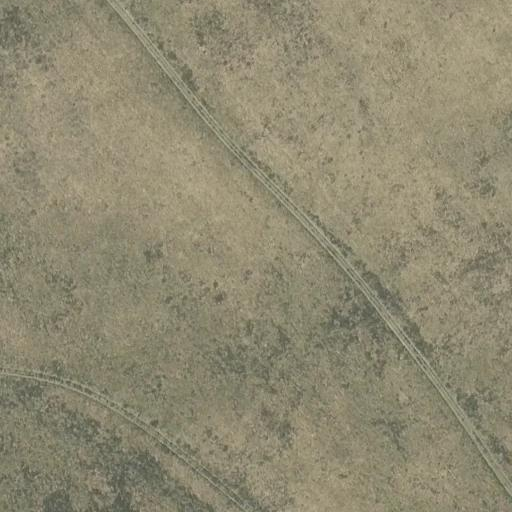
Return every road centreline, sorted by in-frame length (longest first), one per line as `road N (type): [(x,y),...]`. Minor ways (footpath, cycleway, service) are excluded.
road 1 (track): [(511,492),(375,302),(222,138),(109,0)]
road 2 (track): [(218,511),(52,408),(0,388)]
